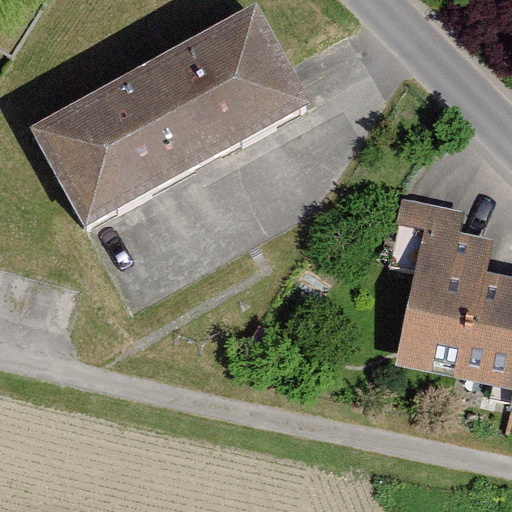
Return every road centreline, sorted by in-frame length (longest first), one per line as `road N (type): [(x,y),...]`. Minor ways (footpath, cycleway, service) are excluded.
road 1 (residential): [(0,361),(511,469)]
road 2 (tertiary): [(386,0),(511,125)]
